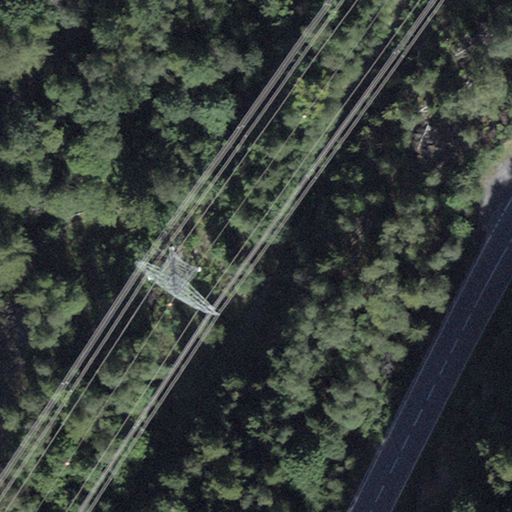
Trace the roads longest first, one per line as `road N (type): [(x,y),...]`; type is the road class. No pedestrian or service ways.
road 1 (track): [(116,511),(234,341),(302,196),(413,0)]
road 2 (secondary): [(371,511),(511,240)]
